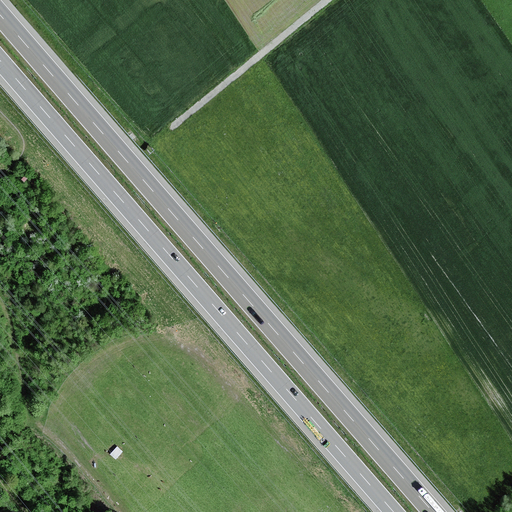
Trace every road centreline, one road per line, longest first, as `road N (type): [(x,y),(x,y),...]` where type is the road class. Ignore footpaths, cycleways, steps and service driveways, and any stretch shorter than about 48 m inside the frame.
road 1 (motorway): [(432,511),(0,13)]
road 2 (motorway): [(0,57),(394,511)]
road 3 (track): [(178,128),(333,0)]
